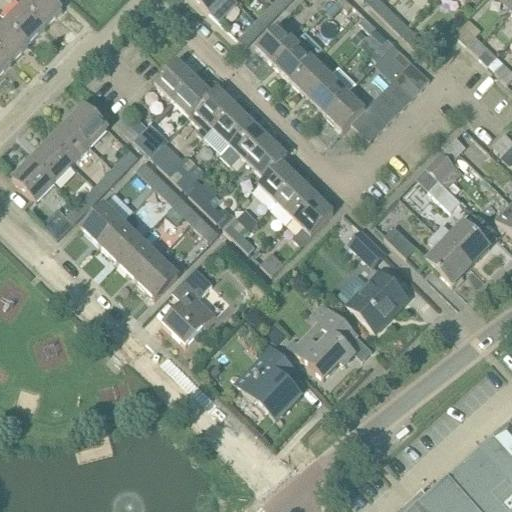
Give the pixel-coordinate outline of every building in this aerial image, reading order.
[(29,0),(21,9),(45,31),(62,13),(48,0),(29,0)] [(190,0),(209,17),(225,0),(190,0)] [(295,0),(280,0),(279,1),(287,9),(295,0)] [(340,0),(335,6),(347,17),(353,11),(340,0)] [(455,0),(465,9),(473,0),(455,0)] [(511,0),(496,0),(511,14),(511,13),(511,0)] [(369,10),(380,21),(388,13),(376,2),(369,10)] [(261,19),(269,27),(281,15),(273,8),(261,19)] [(4,26),(27,49),(45,31),(21,9),(4,26)] [(400,25),(388,13),(380,21),(392,32),(400,25)] [(358,28),(369,39),(375,33),(364,22),(358,28)] [(468,23),(462,29),(475,41),(480,35),(468,23)] [(0,30),(0,56),(10,67),(27,49),(4,26),(0,30)] [(244,37),(252,45),(263,33),(255,26),(244,37)] [(255,53),(272,70),(295,47),(277,30),(255,53)] [(375,58),(381,51),(387,45),(375,33),(369,39),(370,39),(363,46),(375,58)] [(366,41),(360,34),(350,43),(357,50),(366,41)] [(290,87),(312,64),(322,54),(304,37),(295,47),(272,70),(290,87)] [(406,46),(417,57),(425,49),(413,38),(406,46)] [(475,41),(466,51),(472,57),(481,47),(475,41)] [(481,47),(472,57),(478,63),(487,53),(481,47)] [(0,77),(10,67),(0,56),(0,77)] [(393,62),(405,73),(410,67),(399,56),(393,62)] [(290,87),(307,104),(330,81),(312,64),(290,87)] [(154,89),(168,103),(171,106),(194,83),(176,66),(154,89)] [(410,67),(405,73),(402,76),(421,94),(429,85),(410,67)] [(500,83),(509,74),(503,68),(494,77),(500,83)] [(307,104),(324,120),(347,97),(355,89),(338,72),(330,81),(307,104)] [(500,83),(506,89),(511,83),(511,77),(509,74),(500,83)] [(402,76),(393,85),(412,103),(421,94),(402,76)] [(211,100),(194,83),(171,106),(189,122),(211,100)] [(393,85),(385,93),(403,112),(412,103),(393,85)] [(403,112),(385,93),(376,102),(395,121),(403,112)] [(217,94),(211,100),(189,122),(188,123),(200,134),(196,138),(202,144),(234,111),(217,94)] [(342,137),(350,129),(359,120),(364,114),(347,97),(324,120),(342,137)] [(386,129),(395,121),(376,102),(368,111),(386,129)] [(65,129),(89,152),(107,134),(83,110),(65,129)] [(251,128),(234,111),(202,144),(202,145),(204,143),(220,159),(228,149),(229,150),(251,128)] [(364,114),(359,120),(378,138),(386,129),(368,111),(364,114)] [(378,138),(359,120),(350,129),(369,147),(378,138)] [(115,129),(132,146),(138,140),(121,123),(115,129)] [(251,128),(229,150),(240,160),(230,171),(236,178),(269,145),(251,128)] [(65,129),(48,147),(72,170),(89,152),(65,129)] [(498,145),(507,154),(511,149),(511,146),(504,139),(498,145)] [(156,157),(138,140),(132,146),(150,163),(156,157)] [(449,149),(458,158),(464,152),(455,143),(449,149)] [(286,161),(269,145),(236,178),(237,178),(247,167),(264,183),(258,189),(259,190),(286,161)] [(507,154),(498,145),(492,152),(501,160),(507,154)] [(72,170),(48,147),(30,165),(54,188),(72,170)] [(449,149),(443,156),(453,164),(458,158),(449,149)] [(137,163),(129,155),(118,167),(126,175),(137,163)] [(150,163),(167,180),(173,174),(156,157),(150,163)] [(441,158),(425,173),(438,186),(439,184),(448,192),(461,178),(441,158)] [(276,207),(298,184),(281,168),(286,162),(286,161),(259,190),(276,207)] [(30,165),(12,184),(36,207),(54,188),(30,165)] [(136,176),(154,194),(162,186),(144,168),(136,176)] [(120,181),(112,173),(100,185),(108,193),(120,181)] [(189,190),(173,174),(167,180),(184,196),(189,190)] [(315,201),(298,184),(276,207),(293,223),(315,201)] [(162,186),(154,194),(173,212),(180,204),(162,186)] [(438,186),(429,194),(427,196),(450,218),(460,207),(438,186)] [(207,207),(189,190),(184,196),(201,213),(207,207)] [(83,203),(91,211),(102,199),(94,191),(83,203)] [(315,201),(293,223),(303,233),(292,244),(300,251),(333,218),(315,201)] [(173,212),(191,229),(199,221),(180,204),(173,212)] [(224,224),(207,207),(201,213),(219,230),(224,224)] [(65,221),(73,229),(84,217),(77,209),(65,221)] [(80,233),(99,251),(128,221),(120,213),(114,218),(104,209),(80,233)] [(494,224),(506,235),(511,241),(511,210),(510,209),(494,224)] [(141,244),(123,227),(129,222),(128,221),(99,251),(117,269),(141,244)] [(199,221),(191,229),(202,240),(210,232),(199,221)] [(230,230),(224,224),(219,230),(236,247),(242,241),(248,235),(236,223),(230,230)] [(489,252),(474,238),(463,227),(451,238),(442,229),(435,238),(470,272),(489,252)] [(414,254),(393,233),(383,242),(405,263),(414,254)] [(372,272),(383,260),(360,238),(349,250),(372,272)] [(470,272),(435,238),(427,245),(436,254),(425,266),(451,291),(470,272)] [(253,253),(242,241),(236,247),(248,258),(253,253)] [(117,269),(136,286),(159,262),(141,244),(117,269)] [(271,258),(260,269),(271,280),(282,268),(271,258)] [(154,304),(168,290),(178,280),(159,262),(136,286),(154,304)] [(185,351),(199,337),(215,319),(198,304),(212,288),(195,272),(184,284),(170,298),(171,299),(174,296),(183,305),(161,328),(185,351)] [(349,312),(360,324),(375,338),(387,325),(384,322),(403,303),(406,306),(407,305),(378,277),(366,289),(369,292),(349,312)] [(288,349),(308,370),(323,384),(339,368),(342,371),(354,359),(345,351),(355,341),(341,327),(325,311),(315,321),(326,332),(304,353),(294,343),(288,349)] [(272,329),(263,339),(275,350),(284,341),(272,329)] [(267,371),(258,381),(244,395),(231,383),(231,384),(275,427),(300,401),(292,394),(288,394),(282,388),(295,374),(267,347),(255,359),(267,371)] [(511,511),(511,423),(411,511),(511,511)]
